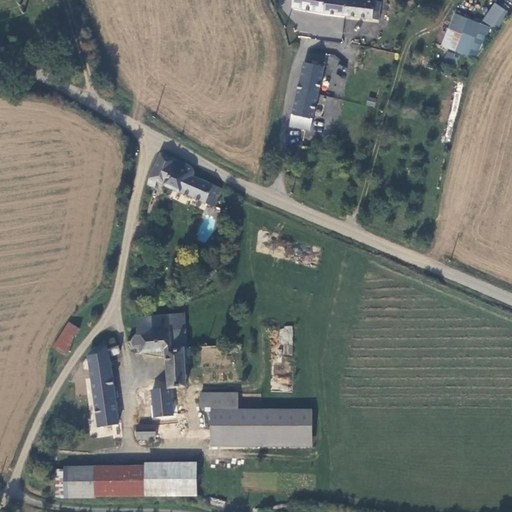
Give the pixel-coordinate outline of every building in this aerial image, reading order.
[(347,18),(349,0),(295,0),(294,10),(315,13),(347,18)] [(360,0),(361,1),(355,0),(349,0),(347,18),(380,23),(383,4),(379,3),(379,0),(360,0)] [(465,18),(453,13),(441,46),(453,50),(460,33),(465,18)] [(473,38),(460,33),(453,50),(467,55),(473,38)] [(445,52),(440,64),(447,67),(452,54),(445,52)] [(313,135),(315,123),(326,70),(305,66),(299,98),(292,131),(313,135)] [(374,107),(376,99),(367,98),(366,105),(374,107)] [(150,183),(149,188),(156,191),(157,184),(215,208),(222,190),(196,179),(197,177),(197,174),(197,171),(161,156),(150,183)] [(190,350),(186,317),(139,321),(141,336),(137,343),(132,344),(133,353),(139,352),(145,354),(145,357),(171,353),(176,392),(192,390),(190,367),(196,366),(194,349),(190,350)] [(282,326),(282,354),(292,355),(293,327),(282,326)] [(82,333),(72,327),(58,351),(68,356),(82,333)] [(106,350),(99,350),(92,359),(100,414),(103,434),(124,430),(114,362),(124,359),(120,345),(111,348),(111,351),(106,350)] [(178,418),(176,392),(157,395),(159,416),(156,417),(156,421),(178,418)] [(215,414),(241,414),(241,396),(205,396),(205,411),(215,411),(215,414)] [(216,442),(316,442),(315,413),(241,414),(215,414),(216,442)] [(103,434),(100,414),(90,416),(94,436),(103,434)] [(161,431),(142,431),(142,444),(161,444),(161,431)] [(160,470),(100,471),(101,502),(102,501),(102,500),(164,500),(160,470)] [(160,470),(164,500),(202,499),(201,470),(160,470)] [(101,502),(100,471),(69,472),(69,475),(70,475),(72,502),(101,502)] [(63,503),(72,502),(70,475),(69,475),(61,476),(63,503)]
